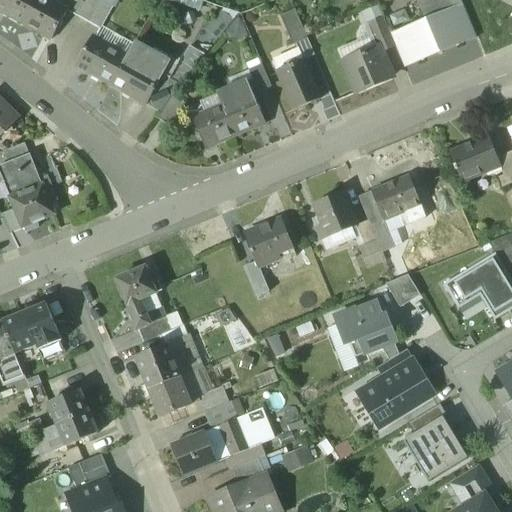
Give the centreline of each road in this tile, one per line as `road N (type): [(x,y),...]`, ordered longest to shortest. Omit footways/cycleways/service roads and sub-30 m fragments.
road 1 (residential): [(161,215),(511,82)]
road 2 (residential): [(60,258),(166,511)]
road 3 (residential): [(0,68),(120,166),(161,215)]
